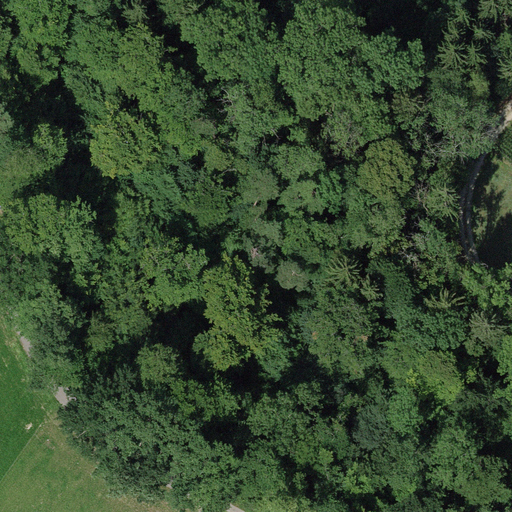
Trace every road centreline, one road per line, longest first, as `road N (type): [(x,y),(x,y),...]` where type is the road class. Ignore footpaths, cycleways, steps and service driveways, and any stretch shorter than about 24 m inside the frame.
road 1 (track): [(229,511),(161,476),(70,405),(30,343),(0,270)]
road 2 (track): [(511,312),(466,250),(461,209),(470,168),(511,109)]
